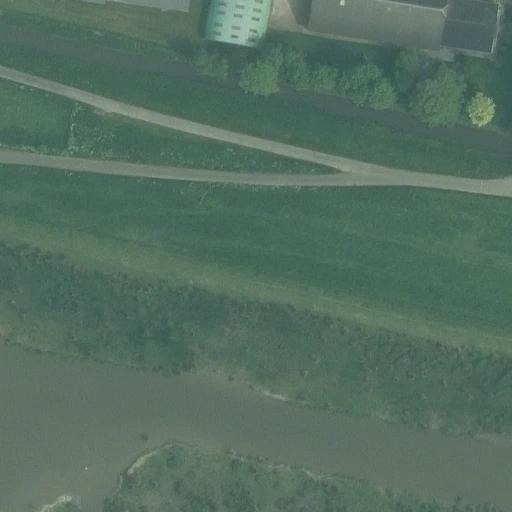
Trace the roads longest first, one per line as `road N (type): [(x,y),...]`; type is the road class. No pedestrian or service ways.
road 1 (unclassified): [(382,174),(0,74)]
road 2 (unclassified): [(382,174),(273,184),(0,157)]
road 3 (unclassified): [(511,192),(382,174)]
